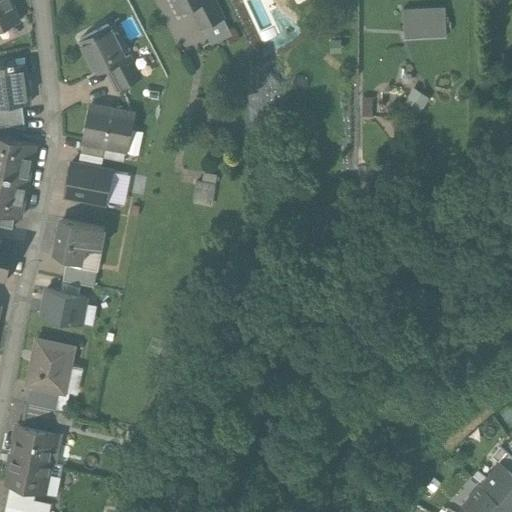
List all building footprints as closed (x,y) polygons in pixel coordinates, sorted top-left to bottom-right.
[(0,0),(0,32),(19,24),(8,0),(0,0)] [(205,0),(170,0),(179,17),(192,10),(207,2),(206,1),(205,0)] [(211,0),(208,0),(206,1),(207,2),(192,10),(203,31),(222,21),(211,0)] [(444,4),(403,7),(405,35),(446,32),(444,4)] [(108,27),(80,42),(99,76),(100,76),(107,89),(117,84),(110,70),(126,62),(125,59),(108,27)] [(129,57),(125,59),(126,62),(110,70),(117,84),(120,89),(146,76),(139,64),(134,66),(129,57)] [(23,67),(0,70),(0,111),(22,109),(29,108),(27,94),(24,95),(23,86),(26,86),(23,67)] [(223,99),(213,98),(212,112),(208,112),(206,133),(220,135),(223,99)] [(105,146),(126,150),(133,115),(90,106),(83,141),(105,146)] [(22,109),(0,111),(0,127),(7,129),(25,133),(22,109)] [(0,178),(26,184),(34,147),(4,140),(0,139),(0,178)] [(83,141),(80,154),(102,158),(105,146),(83,141)] [(102,158),(80,154),(78,166),(99,170),(102,158)] [(63,197),(105,205),(111,172),(99,170),(78,166),(69,165),(63,197)] [(216,178),(204,177),(203,185),(198,184),(196,204),(213,206),(216,178)] [(18,220),(26,184),(0,178),(0,216),(14,219),(18,220)] [(14,219),(0,216),(0,228),(12,230),(14,219)] [(105,229),(59,220),(54,245),(59,246),(57,258),(82,264),(87,240),(102,243),(105,229)] [(0,242),(0,281),(5,283),(13,245),(0,242)] [(97,272),(66,266),(63,281),(94,288),(97,272)] [(85,298),(46,290),(41,317),(81,325),(85,298)] [(60,391),(65,392),(73,350),(37,343),(28,385),(32,386),(60,391)] [(60,391),(32,386),(28,405),(56,411),(60,391)] [(67,413),(56,411),(28,405),(23,428),(55,435),(58,423),(65,424),(67,413)] [(23,428),(18,427),(12,456),(47,463),(50,447),(53,448),(55,435),(23,428)] [(511,458),(500,449),(492,458),(511,474),(511,458)] [(50,464),(47,463),(12,456),(7,486),(42,493),(44,479),(47,480),(50,464)] [(511,511),(511,475),(501,465),(482,487),(511,511)] [(511,511),(482,487),(481,486),(462,508),(466,511),(511,511)] [(8,497),(6,509),(23,511),(29,511),(32,501),(8,497)]
